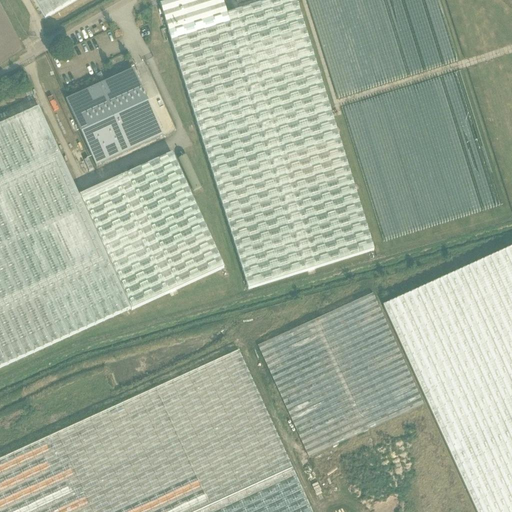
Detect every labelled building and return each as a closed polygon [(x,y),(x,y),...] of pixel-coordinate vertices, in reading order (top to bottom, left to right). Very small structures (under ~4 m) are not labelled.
[(33,0),(45,19),(77,0),(33,0)] [(168,33),(248,290),(373,251),(295,0),(273,0),(227,14),(222,0),(176,0),(160,5),(168,33)] [(133,70),(65,101),(96,168),(163,137),(133,70)] [(38,110),(0,127),(0,370),(130,310),(38,110)] [(224,269),(171,154),(79,197),(132,311),(224,269)] [(511,511),(511,248),(383,307),(475,511),(511,511)] [(258,348),(308,459),(423,406),(373,295),(258,348)] [(311,511),(239,349),(0,457),(0,511),(311,511)]
